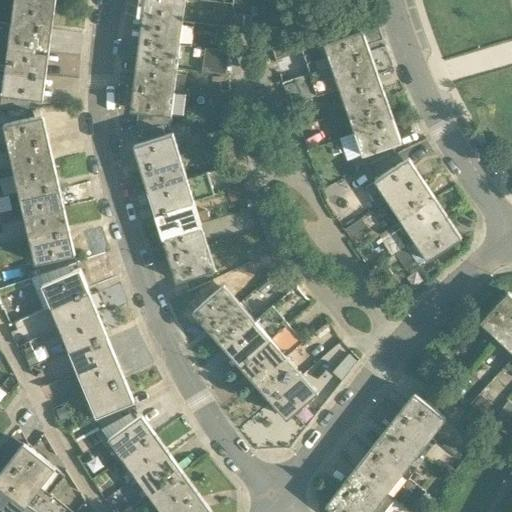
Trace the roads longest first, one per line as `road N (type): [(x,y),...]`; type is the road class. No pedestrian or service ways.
road 1 (residential): [(277,502),(199,400),(139,275),(103,141),(101,52),(110,0)]
road 2 (residential): [(277,502),(442,299),(511,241)]
road 3 (residential): [(511,230),(443,128),(390,0)]
road 4 (residential): [(102,511),(0,332)]
